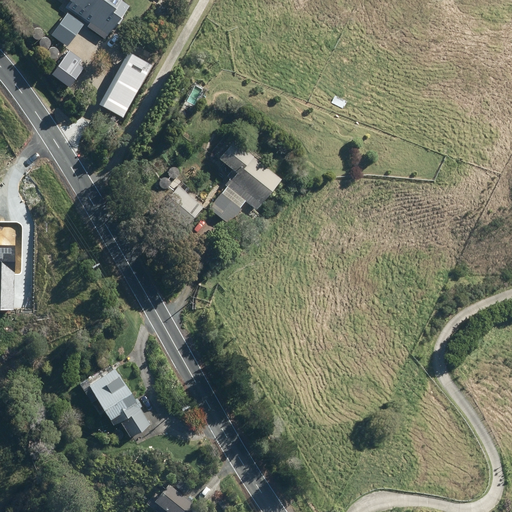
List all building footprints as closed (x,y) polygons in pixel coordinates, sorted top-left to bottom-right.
[(71,0),(83,9),(80,13),(107,33),(129,5),(122,0),(71,0)] [(64,52),(41,28),(34,34),(56,59),(64,52)] [(73,87),(86,68),(68,57),(56,75),(73,87)] [(206,198),(235,222),(275,173),(229,135),(214,153),(231,167),(206,198)] [(42,197),(31,181),(25,186),(36,201),(42,197)] [(202,204),(178,183),(160,203),(184,224),(202,204)] [(18,233),(0,228),(0,261),(11,264),(18,233)] [(138,400),(133,403),(115,369),(86,385),(106,422),(117,416),(129,436),(152,421),(138,400)] [(168,485),(151,506),(157,511),(189,511),(194,506),(168,485)]
